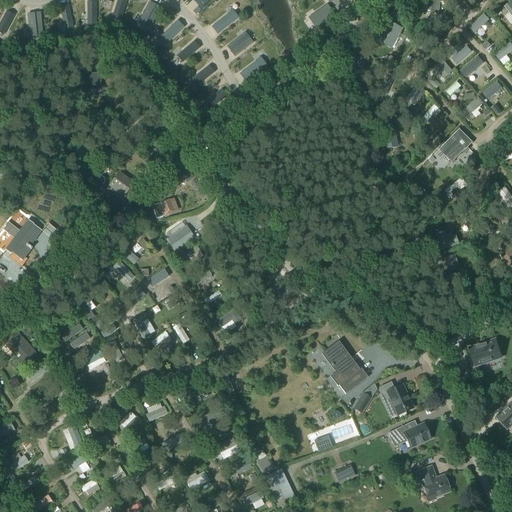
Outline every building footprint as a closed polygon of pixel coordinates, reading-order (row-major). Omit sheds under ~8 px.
[(123,0),(117,0),(112,19),(120,22),(126,1),(123,0)] [(192,0),(201,9),(211,0),(192,0)] [(428,0),(427,12),(439,13),(440,3),(444,4),(444,0),(428,0)] [(95,2),(87,2),(87,24),(96,24),(95,2)] [(149,2),(139,23),(150,28),(160,8),(149,2)] [(68,5),(60,7),(64,28),(73,27),(68,5)] [(327,5),(308,18),(315,28),(334,15),(327,5)] [(228,14),(211,27),(217,35),(238,18),(235,15),(236,15),(232,10),(227,14),(228,14)] [(6,11),(0,22),(0,32),(3,35),(14,15),(6,11)] [(40,13),(27,14),(30,37),(42,36),(40,13)] [(484,15),(470,28),(475,33),(489,20),(484,15)] [(161,35),(156,40),(160,45),(161,44),(164,47),(184,27),(178,21),(162,36),(161,35)] [(390,22),(378,41),(390,49),(402,29),(390,22)] [(245,32),(226,47),(234,57),(253,42),(245,32)] [(194,42),(177,56),(183,62),(199,48),(194,42)] [(511,45),(510,43),(495,56),(499,62),(511,51),(511,45)] [(467,47),(451,60),(456,65),(471,52),(467,47)] [(349,73),(365,70),(362,57),(346,61),(349,73)] [(387,57),(382,59),(385,66),(390,64),(387,57)] [(478,57),(461,71),(467,77),(484,63),(478,57)] [(256,62),(239,74),(245,82),(266,66),(263,63),(264,63),(260,58),(256,61),(256,62)] [(434,68),(430,72),(438,80),(441,77),(444,79),(453,71),(443,60),(434,68)] [(209,66),(192,80),(197,87),(214,73),(209,66)] [(96,78),(96,74),(81,76),(81,82),(83,82),(83,88),(83,90),(84,90),(84,89),(96,89),(96,90),(100,90),(99,78),(96,78)] [(387,74),(378,94),(384,97),(394,77),(387,74)] [(457,82),(446,92),(451,97),(462,87),(457,82)] [(497,83),(483,94),(488,100),(502,89),(497,83)] [(417,86),(405,99),(410,104),(416,97),(422,90),(417,86)] [(222,90),(204,103),(210,110),(227,96),(222,90)] [(422,90),(416,97),(420,100),(426,93),(422,90)] [(479,98),(460,114),(465,120),(484,104),(479,98)] [(434,105),(423,119),(427,123),(439,109),(434,105)] [(385,149),(397,146),(393,125),(380,127),(385,149)] [(459,130),(439,151),(446,158),(451,163),(464,149),(472,142),(459,130)] [(112,145),(118,141),(114,136),(109,140),(112,145)] [(511,147),(501,150),(503,157),(511,154),(511,147)] [(158,148),(150,154),(153,159),(161,153),(158,148)] [(196,168),(190,172),(195,178),(201,174),(199,171),(196,168)] [(124,196),(133,184),(119,173),(115,178),(116,179),(113,184),(112,184),(111,185),(121,193),(121,194),(124,196)] [(444,191),(451,199),(467,186),(461,178),(444,191)] [(195,180),(191,183),(195,189),(199,186),(195,180)] [(410,180),(405,186),(417,196),(422,190),(410,180)] [(511,205),(511,196),(505,188),(498,193),(510,208),(511,205)] [(159,204),(151,207),(156,220),(164,217),(174,213),(174,212),(170,200),(159,204)] [(454,214),(447,217),(450,222),(456,219),(454,214)] [(511,217),(501,219),(502,227),(511,225),(511,217)] [(30,247),(41,231),(33,225),(28,221),(19,232),(8,223),(0,233),(0,252),(3,254),(5,251),(10,255),(11,254),(22,262),(31,250),(32,249),(30,247)] [(187,227),(168,240),(176,252),(195,239),(187,227)] [(203,229),(199,232),(203,238),(208,235),(203,229)] [(456,236),(435,245),(438,253),(459,244),(456,236)] [(511,249),(507,242),(496,249),(510,270),(511,268),(511,249)] [(186,262),(190,266),(202,257),(199,252),(200,252),(195,246),(181,256),(186,262)] [(124,247),(119,252),(134,265),(139,260),(124,247)] [(440,260),(446,275),(460,269),(455,254),(440,260)] [(120,263),(114,268),(115,269),(128,283),(133,277),(126,270),(120,263)] [(164,270),(149,279),(152,284),(160,280),(167,276),(164,270)] [(208,272),(194,280),(198,286),(212,278),(208,272)] [(134,280),(129,285),(133,288),(138,284),(134,280)] [(218,291),(204,301),(207,306),(222,297),(218,291)] [(143,293),(138,296),(142,304),(146,311),(151,308),(143,293)] [(81,299),(75,304),(88,321),(94,317),(90,312),(84,303),(81,299)] [(89,299),(84,303),(90,312),(95,308),(89,299)] [(233,310),(216,322),(221,329),(232,321),(236,327),(243,323),(233,310)] [(139,320),(134,323),(143,338),(148,335),(139,320)] [(163,321),(158,324),(162,330),(167,327),(163,321)] [(78,324),(61,336),(65,342),(82,330),(78,324)] [(179,325),(173,329),(184,345),(189,342),(179,325)] [(112,326),(100,334),(104,338),(115,331),(112,326)] [(165,332),(151,343),(155,348),(159,344),(169,337),(165,332)] [(18,334),(5,346),(24,367),(37,355),(18,334)] [(86,334),(70,344),(74,350),(90,340),(86,334)] [(169,337),(159,344),(163,349),(172,342),(169,337)] [(497,340),(469,350),(475,370),(504,360),(497,340)] [(114,342),(107,345),(116,364),(123,361),(114,342)] [(368,378),(367,377),(366,378),(359,368),(359,369),(358,370),(338,343),(339,343),(338,342),(337,342),(321,355),(336,374),(331,378),(337,386),(336,386),(337,387),(339,386),(345,395),(368,378)] [(99,352),(83,361),(86,367),(103,358),(99,352)] [(44,365),(27,376),(31,382),(48,371),(44,365)] [(226,375),(216,379),(220,388),(229,384),(226,375)] [(393,390),(391,384),(379,389),(382,396),(386,394),(397,417),(413,409),(402,386),(393,390)] [(202,385),(184,395),(188,401),(205,391),(202,385)] [(56,387),(38,399),(42,405),(60,393),(56,387)] [(30,393),(25,396),(29,401),(34,398),(30,393)] [(371,400),(362,394),(353,410),(361,415),(371,400)] [(219,395),(214,398),(217,404),(223,401),(219,395)] [(511,402),(507,408),(508,409),(497,419),(496,420),(507,431),(507,430),(511,425),(511,402)] [(163,408),(145,416),(149,423),(166,415),(163,408)] [(220,409),(197,420),(201,428),(224,417),(220,409)] [(135,418),(120,432),(125,437),(140,423),(135,418)] [(10,424),(0,429),(0,438),(14,431),(10,424)] [(430,440),(423,425),(410,432),(409,430),(407,431),(405,426),(387,435),(393,446),(404,441),(406,441),(410,449),(430,440)] [(74,426),(67,429),(75,450),(83,447),(74,426)] [(106,436),(88,445),(92,451),(109,443),(106,436)] [(144,437),(128,446),(132,453),(147,444),(144,437)] [(319,446),(315,448),(317,454),(331,448),(327,438),(317,442),(319,446)] [(233,439),(213,449),(216,456),(236,445),(233,439)] [(245,449),(239,452),(242,458),(248,455),(245,449)] [(85,455),(70,464),(74,471),(89,462),(85,455)] [(24,457),(3,470),(7,476),(27,463),(24,457)] [(247,461),(227,471),(231,477),(251,468),(247,461)] [(431,481),(430,476),(434,475),(431,467),(415,473),(419,486),(422,485),(427,498),(434,495),(436,500),(443,498),(442,496),(450,493),(444,476),(431,481)] [(350,469),(335,476),(338,484),(353,477),(350,469)] [(122,472),(106,481),(109,486),(125,477),(122,472)] [(205,475),(187,486),(190,492),(208,481),(205,475)] [(35,476),(18,487),(22,494),(39,483),(35,476)] [(172,476),(156,485),(159,491),(176,482),(172,476)] [(94,480),(80,488),(83,493),(85,492),(96,485),(97,485),(94,480)] [(96,485),(85,492),(88,496),(99,489),(96,485)] [(260,492),(242,501),(245,508),(263,498),(260,492)] [(48,496),(27,509),(29,511),(41,511),(53,504),(48,496)] [(106,500),(90,511),(100,511),(110,506),(106,500)] [(139,503),(126,511),(139,511),(143,510),(139,503)]
